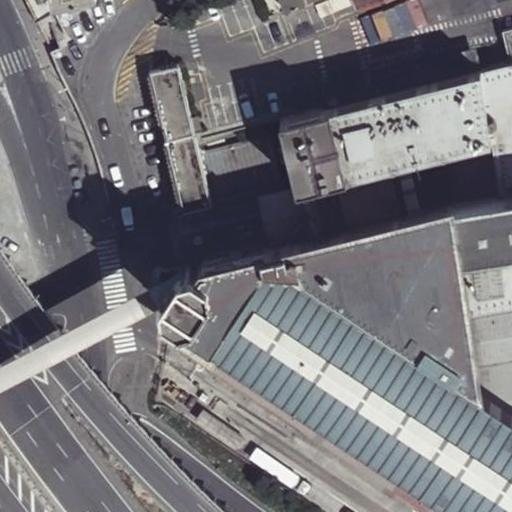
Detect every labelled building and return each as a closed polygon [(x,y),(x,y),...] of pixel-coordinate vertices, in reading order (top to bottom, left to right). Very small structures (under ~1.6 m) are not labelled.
[(281,0),(286,11),(311,0),(281,0)] [(354,0),(357,9),(381,0),(354,0)] [(391,3),(358,16),(368,41),(401,28),(391,3)] [(511,23),(497,28),(505,62),(511,60),(511,23)] [(511,60),(505,62),(481,69),(491,138),(500,189),(511,186),(511,60)] [(177,63),(153,69),(148,71),(181,209),(209,202),(210,205),(258,194),(276,189),(263,134),(197,151),(177,63)] [(297,185),(443,150),(491,138),(481,69),(324,106),(309,110),(281,117),(297,185)] [(451,197),(443,150),(297,185),(276,189),(258,194),(269,244),(451,197)] [(511,186),(500,189),(451,197),(469,308),(511,301),(511,186)] [(451,197),(269,244),(511,403),(511,301),(469,308),(451,197)] [(511,511),(511,403),(269,244),(203,260),(196,271),(187,266),(178,268),(164,290),(165,298),(166,299),(174,304),(171,310),(471,511),(511,511)] [(0,378),(159,295),(165,298),(164,290),(178,268),(187,266),(196,271),(203,260),(158,270),(0,354),(0,378)]
